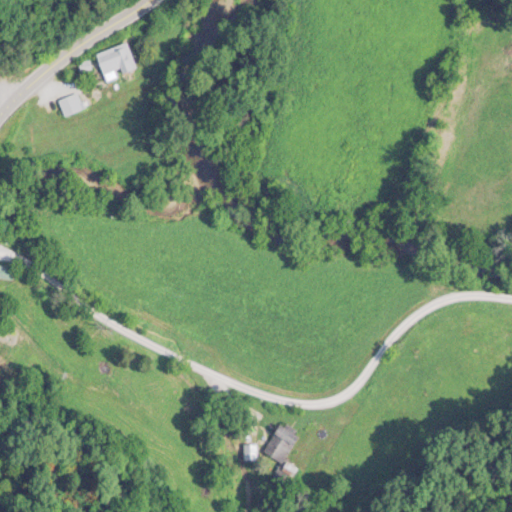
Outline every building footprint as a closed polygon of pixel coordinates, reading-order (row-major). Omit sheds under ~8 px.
[(99,52),(107,79),(137,69),(129,42),(99,52)] [(60,100),(65,116),(85,109),(80,93),(60,100)] [(16,267),(0,265),(0,277),(14,279),(16,267)] [(281,462),(274,475),(289,484),(298,467),(286,460),(299,436),(280,425),(265,452),(281,462)] [(256,459),(256,444),(245,444),(245,459),(256,459)]
